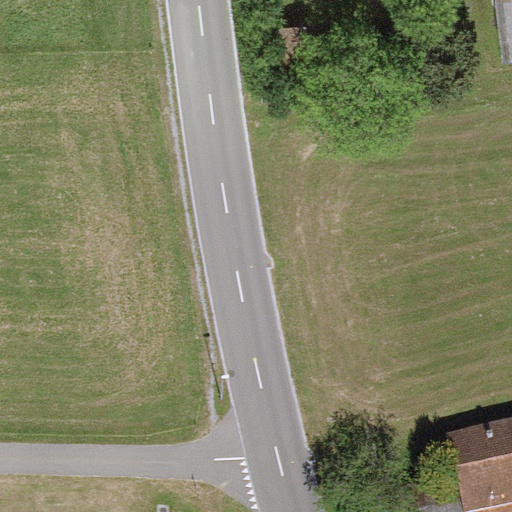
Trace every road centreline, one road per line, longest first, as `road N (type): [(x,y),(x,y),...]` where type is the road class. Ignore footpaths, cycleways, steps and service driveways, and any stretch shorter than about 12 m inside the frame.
road 1 (tertiary): [(196,0),(273,464)]
road 2 (residential): [(273,464),(0,453)]
